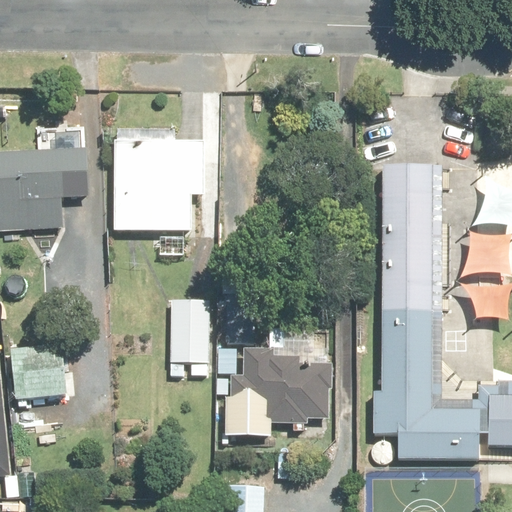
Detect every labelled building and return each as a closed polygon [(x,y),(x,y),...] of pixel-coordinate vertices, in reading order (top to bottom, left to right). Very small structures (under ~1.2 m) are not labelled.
[(172,145),(171,137),(171,133),(113,132),(112,144),(109,145),(109,234),(127,235),(137,234),(185,234),(185,197),(198,198),(198,149),(198,145),(172,145)] [(55,201),(69,201),(83,200),(81,151),(45,154),(0,155),(0,234),(25,233),(30,233),(57,232),(56,223),(55,201)] [(480,467),(479,419),(433,420),(431,176),(386,176),(388,401),(375,401),(376,442),(400,442),(401,468),(480,467)] [(155,259),(182,259),(181,240),(155,240),(155,259)] [(249,334),(250,316),(250,292),(242,292),(222,292),(222,347),(251,347),(251,340),(253,340),(253,334),(249,334)] [(206,304),(172,304),(167,303),(166,366),(168,366),(167,379),(183,379),(182,367),(190,367),(189,379),(205,378),(206,304)] [(18,403),(61,398),(57,349),(5,354),(10,403),(18,403)] [(327,367),(324,367),(294,367),(294,360),(268,360),(268,353),(266,353),(239,353),(240,380),(225,380),(225,382),(217,382),(215,382),(214,397),(226,397),(226,402),(220,402),(220,441),(268,440),(268,427),(290,427),(303,427),(303,422),(324,421),(324,392),(327,392),(327,367)] [(511,401),(507,401),(507,393),(493,392),(492,401),(482,401),(483,451),(511,451),(511,401)] [(371,462),(373,465),(376,467),(379,468),(383,468),(386,467),(389,464),(391,461),(392,458),(391,454),(390,451),(387,448),(384,446),(380,446),(377,447),(373,449),(371,451),(370,455),(370,458),(371,462)] [(260,511),(261,494),(261,490),(212,490),(212,511),(260,511)]
